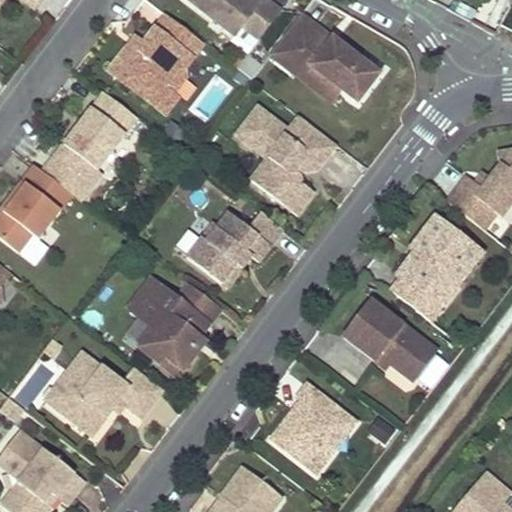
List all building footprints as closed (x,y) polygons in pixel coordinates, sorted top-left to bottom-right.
[(41,0),(21,0),(34,10),(41,0)] [(182,0),(234,40),(241,31),(257,43),(280,14),(263,1),(258,7),(248,0),(182,0)] [(203,48),(165,19),(143,47),(137,55),(129,49),(108,75),(165,119),(179,101),(175,97),(165,90),(178,73),(185,72),(203,48)] [(301,21),(271,60),(297,81),(306,68),(342,96),(358,108),(379,81),(333,45),(330,49),(318,40),(321,36),(301,21)] [(333,45),(321,36),(318,40),(330,49),(333,45)] [(135,41),(129,49),(137,55),(143,47),(135,41)] [(306,68),(297,81),(333,108),(342,96),(306,68)] [(178,73),(165,90),(175,97),(187,82),(185,72),(178,73)] [(104,98),(53,163),(71,177),(66,184),(86,199),(101,179),(96,175),(137,123),(104,98)] [(270,190),(266,195),(296,218),(313,195),(300,185),(300,177),(296,174),(301,167),(305,171),(309,171),(314,165),(320,169),(332,153),(308,134),(288,136),(257,112),(237,139),(268,163),(260,173),(269,180),(270,190)] [(332,153),(335,149),(299,122),(288,136),(308,134),(332,153)] [(457,176),(438,201),(475,229),(487,213),(492,217),(503,203),(511,201),(511,148),(490,152),(491,164),(481,178),(473,188),(466,182),(457,176)] [(71,177),(53,163),(42,177),(73,201),(80,206),(86,199),(66,184),(71,177)] [(314,165),(309,171),(315,175),(320,169),(314,165)] [(42,177),(33,170),(8,202),(12,205),(3,217),(0,215),(0,244),(19,259),(32,241),(38,246),(73,201),(42,177)] [(466,182),(473,188),(481,178),(473,172),(466,182)] [(269,180),(260,173),(252,184),(266,195),(270,190),(269,180)] [(511,201),(503,203),(492,217),(500,223),(511,207),(511,201)] [(8,202),(0,212),(0,215),(3,217),(12,205),(8,202)] [(392,278),(383,291),(413,314),(423,302),(425,303),(437,287),(450,285),(474,254),(426,217),(402,249),(406,252),(418,261),(413,267),(407,262),(397,264),(388,275),(392,278)] [(257,267),(282,235),(260,218),(247,234),(228,218),(217,233),(206,246),(201,242),(186,262),(220,288),(244,257),(250,262),(257,267)] [(211,229),(201,242),(206,246),(217,233),(211,229)] [(406,252),(397,264),(407,262),(413,267),(418,261),(406,252)] [(244,257),(220,288),(226,293),(250,262),(244,257)] [(0,289),(9,278),(0,271),(0,289)] [(204,327),(216,311),(188,289),(176,305),(150,285),(128,314),(153,333),(138,352),(158,367),(163,361),(183,376),(199,355),(193,350),(198,344),(208,330),(204,327)] [(423,302),(413,314),(423,321),(450,285),(437,287),(425,303),(423,302)] [(429,351),(362,301),(336,337),(368,361),(372,356),(382,363),(406,381),(429,351)] [(123,339),(131,349),(146,336),(138,327),(123,339)] [(198,344),(193,350),(199,355),(204,348),(198,344)] [(372,356),(368,361),(378,369),(382,363),(372,356)] [(91,442),(91,441),(112,414),(117,407),(123,412),(140,425),(162,396),(138,378),(127,393),(121,388),(81,358),(53,395),(73,410),(64,421),(91,442)] [(178,382),(183,376),(163,361),(158,367),(178,382)] [(127,393),(138,378),(133,373),(121,388),(127,393)] [(349,422),(300,385),(289,399),(293,401),(297,404),(291,412),(285,412),(265,439),(302,468),(330,430),(339,436),(349,422)] [(44,406),(64,421),(73,410),(53,395),(44,406)] [(23,412),(8,400),(1,409),(16,421),(23,412)] [(293,401),(285,412),(291,412),(297,404),(293,401)] [(123,412),(117,407),(112,414),(119,418),(123,412)] [(492,446),(502,434),(491,425),(482,437),(492,446)] [(66,508),(85,484),(19,434),(0,458),(0,467),(9,475),(17,474),(17,485),(0,508),(5,511),(45,511),(48,509),(43,505),(50,496),(55,500),(66,508)] [(477,444),(488,452),(492,446),(482,437),(477,444)] [(266,511),(276,499),(237,469),(214,499),(221,504),(215,511),(266,511)] [(484,479),(456,511),(496,511),(502,507),(508,499),(484,479)] [(43,505),(48,509),(55,500),(50,496),(43,505)]
